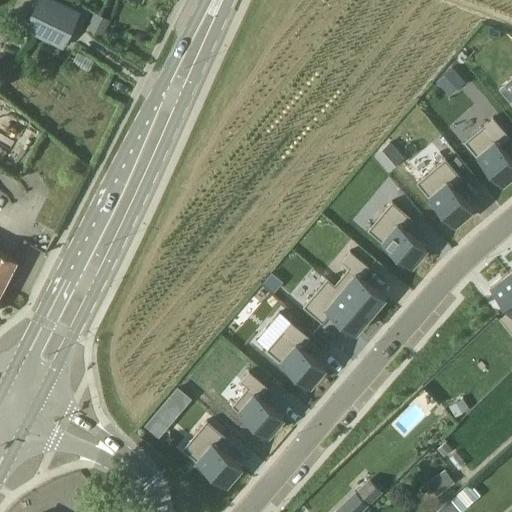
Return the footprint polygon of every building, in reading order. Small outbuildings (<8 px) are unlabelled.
[(55,0),(37,0),(23,28),(62,47),(79,11),(55,0)] [(95,11),(86,28),(103,36),(111,19),(95,11)] [(452,66),(437,80),(450,95),(466,81),(452,66)] [(483,125),(464,142),(471,148),(501,183),(511,173),(511,158),(500,144),(509,136),(493,117),(483,125)] [(435,166),(415,182),(423,189),(453,224),(472,208),(452,185),(461,177),(445,158),(435,166)] [(369,230),(411,265),(427,246),(403,226),(411,217),(392,200),(384,210),(369,230)] [(0,280),(6,283),(18,260),(0,250),(0,280)] [(342,260),(349,266),(334,284),(369,313),(385,296),(361,276),(369,266),(350,250),(342,260)] [(271,270),(262,281),(263,281),(273,290),(282,280),(272,271),(271,270)] [(511,276),(508,271),(489,286),(509,310),(500,317),(511,332),(511,276)] [(323,322),(331,312),(354,332),(369,313),(334,284),(327,277),(312,296),(303,305),(323,322)] [(267,348),(309,385),(325,366),(302,347),(310,337),(290,321),(282,330),(267,348)] [(249,370),(241,380),(248,386),(232,405),(267,434),(283,416),(260,396),(268,386),(249,370)] [(162,404),(176,416),(192,397),(177,385),(162,404)] [(463,397),(449,405),(455,416),(470,408),(463,397)] [(198,429),(182,448),(190,454),(225,484),(241,465),(218,445),(226,436),(207,420),(198,429)] [(438,448),(444,456),(452,448),(446,441),(438,448)] [(455,482),(445,469),(427,482),(437,496),(455,482)] [(354,493),(334,511),(358,511),(381,490),(370,479),(355,494),(354,493)] [(462,488),(450,498),(451,499),(460,509),(462,511),(473,501),(462,488)] [(451,499),(450,498),(434,511),(456,511),(460,509),(451,499)]
